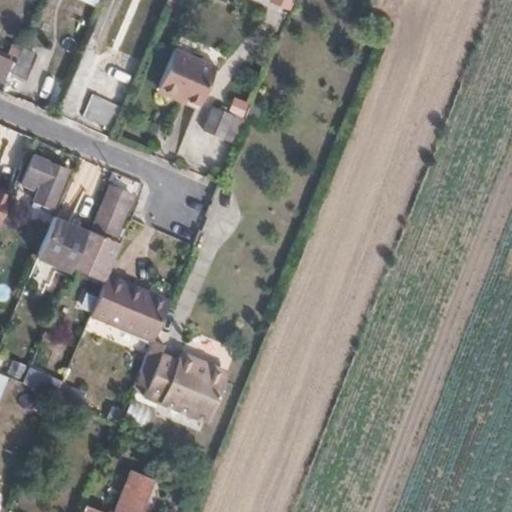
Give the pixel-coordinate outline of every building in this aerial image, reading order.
[(262,26),(275,32),(283,12),(271,6),(262,26)] [(158,85),(199,104),(218,63),(176,44),(158,85)] [(15,56),(8,72),(23,78),(33,55),(18,48),(15,56)] [(114,119),(130,81),(95,67),(80,104),(114,119)] [(201,129),(219,137),(228,114),(210,106),(201,129)] [(32,199),(47,206),(63,168),(31,155),(19,181),(36,188),(32,199)] [(99,284),(107,267),(120,237),(113,234),(130,193),(109,184),(89,230),(85,229),(67,271),(99,284)] [(0,212),(9,193),(0,188),(0,212)] [(33,256),(67,271),(85,229),(51,216),(33,256)] [(151,331),(168,293),(107,267),(99,284),(91,306),(151,331)] [(157,352),(146,346),(134,374),(145,380),(157,352)] [(159,347),(157,352),(145,380),(142,385),(205,413),(223,371),(219,364),(210,359),(202,362),(176,351),(174,354),(159,347)] [(52,396),(58,382),(27,368),(20,383),(52,396)] [(137,511),(150,479),(129,470),(112,511),(102,511),(83,504),(78,511),(137,511)]
